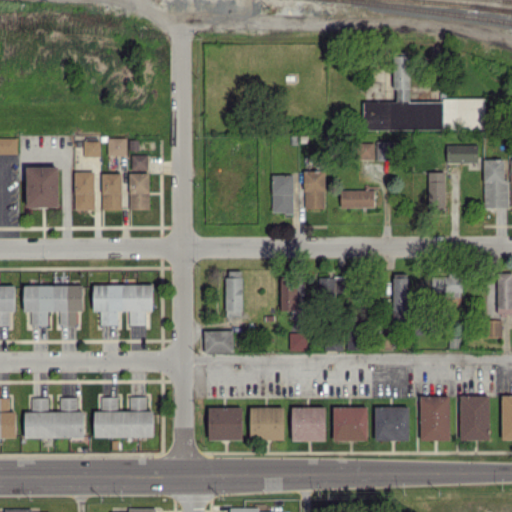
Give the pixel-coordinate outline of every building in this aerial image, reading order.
[(364,129),(485,129),(485,99),(410,99),(410,54),(394,54),(394,101),(363,101),(364,129)] [(0,152),(18,152),(17,137),(0,136),(0,152)] [(127,154),(126,137),(108,137),(108,154),(127,154)] [(100,155),(100,140),(84,140),(84,155),(100,155)] [(376,159),(391,159),(391,141),(376,141),(376,159)] [(374,142),(358,142),(358,158),(374,157),(374,142)] [(477,143),(446,144),(447,161),(478,161),(477,143)] [(148,168),(148,153),(131,153),(131,168),(148,168)] [(508,206),(508,180),(504,180),(504,158),(483,158),(483,206),(508,206)] [(27,206),(59,206),(59,166),(27,166),(27,206)] [(304,208),(325,207),(324,169),(304,170),(304,208)] [(94,170),(74,170),(75,209),(95,208),(94,170)] [(444,171),(428,171),(429,211),(445,210),(444,171)] [(122,172),(102,172),(102,208),(122,208),(122,172)] [(149,172),(129,172),(130,208),(150,208),(149,172)] [(272,212),(293,212),(293,174),(272,173),(272,212)] [(375,206),(374,189),(341,189),(341,206),(375,206)] [(226,315),(242,315),(243,269),(226,269),(226,315)] [(394,317),(409,317),(408,272),(393,273),(394,317)] [(511,272),(496,272),(498,312),(511,311),(511,272)] [(319,276),(319,296),(346,296),(346,277),(319,276)] [(445,294),(461,295),(461,277),(440,276),(440,283),(445,283),(445,294)] [(280,280),(281,310),(298,309),(297,279),(280,280)] [(129,324),(146,324),(146,309),(153,309),(153,283),(93,284),(94,310),(100,310),(101,324),(118,324),(117,310),(129,309),(129,324)] [(0,284),(0,324),(9,325),(8,310),(16,310),(15,284),(0,284)] [(24,285),(24,310),(31,310),(31,325),(48,324),(48,310),(59,310),(60,325),(77,325),(77,310),(83,309),(83,284),(24,285)] [(487,337),(502,336),(502,319),(487,319),(487,337)] [(204,329),(204,352),(234,351),(233,329),(204,329)] [(289,349),(307,350),(307,332),(290,331),(289,349)] [(359,349),(360,338),(347,337),(347,348),(359,349)] [(460,395),(460,439),(490,439),(489,394),(460,395)] [(511,394),(501,395),(502,439),(511,438),(511,394)] [(450,439),(450,395),(420,395),(421,439),(450,439)] [(0,436),(16,437),(16,410),(9,410),(9,396),(0,396),(0,436)] [(25,436),(84,437),(84,410),(77,410),(77,396),(60,396),(60,410),(48,410),(48,397),(32,396),(32,411),(25,411),(25,436)] [(94,436),(154,435),(153,410),(147,410),(147,396),(130,396),(130,409),(118,410),(118,396),(101,396),(101,410),(94,410),(94,436)] [(409,406),(375,405),(375,439),(409,440),(409,406)] [(242,406),(208,407),(209,439),(243,439),(242,406)] [(284,438),(284,406),(250,406),(250,438),(284,438)] [(326,406),(292,406),(292,439),(325,440),(326,406)] [(333,406),(333,440),(368,440),(367,406),(333,406)]
